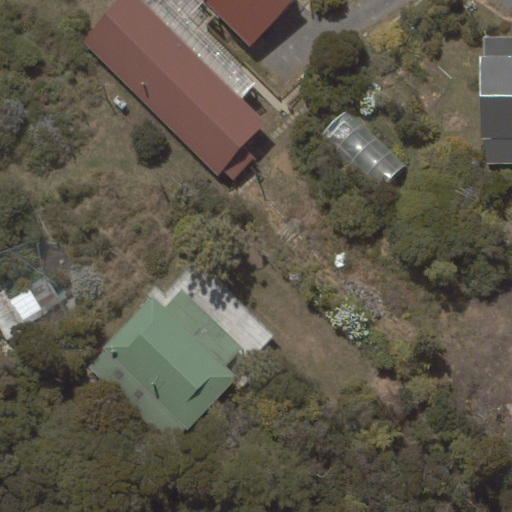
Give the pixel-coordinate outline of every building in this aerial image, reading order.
[(120,0),(81,41),(217,175),(222,169),(234,181),(255,159),(243,148),(268,122),(243,98),(257,83),(188,16),(204,1),(249,45),(292,0),(120,0)] [(511,37),(485,37),(485,57),(480,57),(481,141),(484,141),(485,164),(511,164),(511,37)] [(380,192),(406,166),(346,108),(320,135),(380,192)] [(4,289),(0,291),(0,328),(7,339),(72,297),(54,270),(10,298),(4,289)] [(165,307),(153,295),(103,347),(105,349),(87,366),(169,444),(186,426),(188,428),(237,377),(226,366),(244,348),(182,290),(165,307)]
